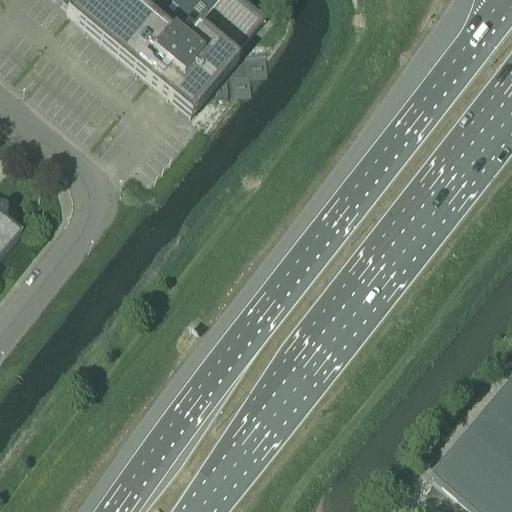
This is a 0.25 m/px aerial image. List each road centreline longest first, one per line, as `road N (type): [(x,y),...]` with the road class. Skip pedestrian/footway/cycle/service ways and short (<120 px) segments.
road 1 (primary): [(500,0),(111,511)]
road 2 (primary): [(195,511),(511,112)]
road 3 (unclassified): [(0,342),(90,230),(86,180)]
